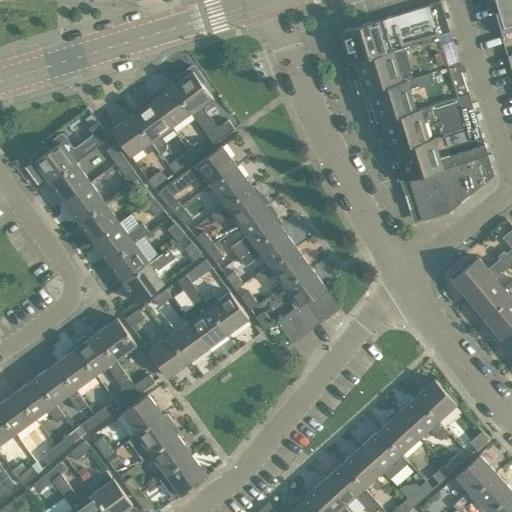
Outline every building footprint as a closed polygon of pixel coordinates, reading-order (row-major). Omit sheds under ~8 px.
[(427,0),(338,28),(348,59),(353,57),(450,26),(441,0),(427,0)] [(511,0),(494,0),(497,5),(493,6),(499,28),(511,23),(511,0)] [(450,26),(353,57),(363,87),(366,86),(459,57),(450,26)] [(459,57),(366,86),(376,117),(380,115),(469,88),(459,57)] [(180,74),(170,81),(189,108),(213,140),(234,124),(227,115),(217,122),(204,105),(205,101),(213,95),(201,79),(203,77),(204,75),(193,61),(191,61),(179,70),(178,72),(180,74)] [(170,81),(150,96),(169,122),(189,108),(170,81)] [(469,88),(380,115),(390,146),(394,144),(478,118),(469,88)] [(139,104),(130,110),(155,144),(159,149),(169,143),(162,133),(171,126),(169,122),(150,96),(148,94),(146,94),(138,100),(137,102),(139,104)] [(130,110),(109,126),(129,152),(142,142),(146,149),(155,144),(130,110)] [(30,152),(29,157),(39,172),(43,169),(48,177),(75,158),(109,132),(97,117),(88,124),(93,130),(75,144),(72,143),(62,129),(52,136),(56,141),(48,146),(46,143),(43,142),(30,152)] [(478,118),(394,144),(404,175),(408,173),(487,149),(478,118)] [(201,136),(187,146),(193,155),(207,144),(201,136)] [(114,140),(106,146),(115,159),(124,153),(114,140)] [(165,182),(157,189),(173,208),(181,202),(172,190),(200,169),(209,181),(235,162),(220,141),(194,160),(165,182)] [(187,146),(168,160),(174,169),(193,155),(187,146)] [(487,149),(408,173),(422,216),(448,207),(483,179),(494,170),(487,149)] [(124,153),(115,159),(125,172),(123,173),(128,180),(138,173),(124,153)] [(75,158),(48,177),(63,197),(89,178),(75,158)] [(235,162),(209,181),(223,201),(249,182),(235,162)] [(160,166),(147,175),(153,184),(166,174),(160,166)] [(138,173),(128,180),(134,188),(136,186),(140,192),(145,199),(153,193),(138,173)] [(89,178),(63,197),(78,217),(104,198),(89,178)] [(224,201),(210,211),(217,220),(230,210),(238,221),(264,202),(266,200),(266,198),(260,189),(258,189),(256,190),(249,182),(223,201),(224,201)] [(153,193),(145,199),(145,200),(155,211),(164,206),(153,193)] [(104,198),(78,217),(92,237),(119,218),(104,198)] [(246,231),(231,242),(238,252),(279,222),(273,213),(275,212),(275,209),(269,201),(267,200),(266,200),(264,202),(238,221),(246,231)] [(181,202),(173,208),(184,221),(192,214),(181,202)] [(119,218),(92,237),(107,257),(133,238),(148,227),(141,217),(126,228),(119,218)] [(175,218),(167,225),(177,237),(185,231),(175,218)] [(279,222),(238,252),(238,253),(244,261),(259,250),(268,261),(294,242),(279,222)] [(460,265),(452,271),(454,274),(452,275),(468,294),(494,272),(511,257),(511,224),(502,232),(511,244),(488,265),(478,253),(462,267),(460,265)] [(203,226),(195,234),(205,245),(214,239),(213,237),(209,234),(203,226)] [(191,237),(184,244),(194,257),(202,250),(191,237)] [(133,238),(107,257),(122,277),(148,258),(133,238)] [(214,239),(205,245),(206,246),(215,258),(224,252),(214,239)] [(268,261),(256,270),(262,278),(274,269),(282,280),(308,261),(294,242),(268,261)] [(148,258),(122,277),(137,298),(163,278),(154,266),(173,251),(167,243),(148,258)] [(206,255),(185,270),(191,278),(212,263),(206,255)] [(282,281),(270,290),(277,299),(289,290),(297,301),(304,296),(314,289),(323,282),(321,280),(308,261),(282,280),(282,281)] [(234,266),(225,272),(235,286),(243,279),(234,266)] [(185,270),(177,276),(193,299),(195,301),(194,304),(184,311),(188,317),(207,343),(227,328),(204,297),(204,296),(202,293),(191,278),(185,270)] [(467,297),(466,299),(473,307),(475,307),(477,306),(484,313),(510,291),(511,290),(511,274),(503,282),(496,274),(494,272),(468,294),(469,295),(467,297)] [(323,282),(314,289),(330,310),(339,303),(324,283),(323,282)] [(164,285),(152,294),(159,302),(171,293),(164,285)] [(248,286),(240,292),(250,305),(258,299),(248,286)] [(204,296),(204,297),(227,328),(248,313),(228,287),(217,296),(213,290),(204,296)] [(314,289),(304,296),(320,317),(330,310),(314,289)] [(511,293),(510,291),(484,313),(500,333),(511,322),(511,293)] [(297,301),(295,303),(310,324),(320,317),(304,296),(297,301)] [(295,303),(285,310),(301,331),(310,324),(295,303)] [(138,305),(125,315),(130,323),(143,313),(138,305)] [(263,306),(255,313),(265,326),(273,320),(263,306)] [(285,310),(276,317),(291,338),(301,331),(285,310)] [(116,313),(96,328),(115,355),(136,340),(116,313)] [(188,317),(168,332),(187,358),(207,343),(188,317)] [(511,322),(500,333),(511,347),(511,322)] [(84,332),(75,338),(75,340),(76,342),(76,343),(95,369),(107,361),(122,382),(119,390),(126,399),(140,389),(134,381),(134,380),(115,355),(96,328),(87,334),(86,332),(84,332)] [(168,332),(147,347),(167,373),(187,358),(168,332)] [(76,343),(56,357),(75,384),(95,369),(76,343)] [(56,357),(36,372),(55,399),(67,390),(78,405),(86,399),(75,384),(56,357)] [(134,380),(134,381),(140,389),(155,378),(149,370),(134,380)] [(36,372),(16,386),(35,413),(47,405),(56,416),(64,411),(55,399),(36,372)] [(435,374),(416,391),(437,415),(456,398),(435,374)] [(16,386),(0,398),(0,406),(15,428),(35,413),(16,386)] [(148,390),(121,409),(136,429),(137,430),(163,411),(148,390)] [(416,391),(397,408),(419,432),(429,423),(440,436),(449,428),(437,415),(416,391)] [(109,399),(94,410),(100,418),(115,407),(109,399)] [(0,406),(0,439),(15,428),(0,406)] [(397,408),(379,424),(400,448),(419,432),(397,408)] [(136,429),(128,435),(142,455),(150,449),(151,450),(178,431),(171,422),(173,421),(173,418),(167,410),(165,409),(163,411),(137,430),(136,429)] [(94,410),(74,425),(80,433),(100,418),(94,410)] [(379,424),(360,441),(382,465),(390,474),(408,457),(400,449),(400,448),(379,424)] [(74,425),(56,441),(62,448),(80,433),(74,425)] [(481,427),(469,438),(476,445),(488,434),(481,427)] [(178,431),(151,450),(166,470),(192,451),(178,431)] [(102,432),(94,438),(105,453),(113,448),(102,432)] [(84,436),(70,448),(77,455),(91,443),(84,436)] [(56,441),(41,453),(47,461),(62,448),(56,441)] [(360,441),(342,457),(364,481),(382,465),(360,441)] [(113,448),(105,453),(111,462),(119,456),(113,448)] [(469,485),(453,500),(459,507),(476,492),(474,489),(497,468),(480,449),(456,471),(469,485)] [(456,450),(444,460),(451,468),(463,457),(456,450)] [(166,470),(160,475),(173,493),(175,495),(181,491),(207,471),(192,451),(166,470)] [(61,457),(46,469),(52,476),(73,504),(78,511),(108,511),(93,489),(81,498),(60,469),(67,464),(61,457)] [(342,457),(324,474),(345,498),(354,489),(371,508),(380,500),(364,481),(342,457)] [(444,460),(432,471),(439,479),(451,468),(444,460)] [(31,462),(17,473),(23,481),(37,469),(31,462)] [(83,462),(76,467),(83,476),(90,471),(83,462)] [(4,465),(0,467),(0,476),(6,485),(14,479),(4,465)] [(486,503),(476,511),(489,511),(492,510),(489,508),(511,488),(511,485),(497,468),(474,489),(476,492),(486,503)] [(46,469),(33,481),(39,488),(52,476),(46,469)] [(131,473),(123,478),(134,493),(142,487),(131,473)] [(95,476),(87,482),(93,489),(108,511),(117,511),(133,501),(113,474),(100,484),(95,476)] [(324,474),(305,490),(324,511),(329,511),(336,506),(341,511),(356,511),(344,498),(345,498),(324,474)] [(419,483),(408,493),(414,501),(426,491),(419,483)] [(142,487),(134,493),(145,507),(152,502),(142,487)] [(493,511),(511,511),(511,488),(489,508),(492,510),(493,511)] [(23,489),(8,500),(13,507),(28,497),(23,489)] [(294,495),(284,504),(286,507),(290,511),(324,511),(305,490),(298,497),(296,495),(294,495)] [(395,505),(389,510),(390,511),(401,511),(402,511),(414,501),(408,493),(395,505)] [(281,511),(268,498),(258,508),(261,511),(281,511)] [(8,500),(0,505),(0,511),(6,511),(13,507),(8,500)]
